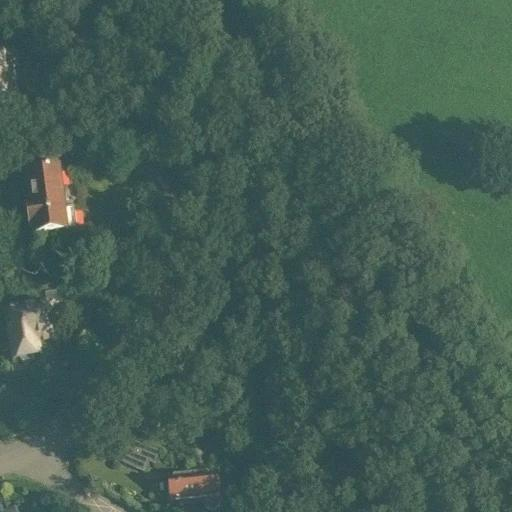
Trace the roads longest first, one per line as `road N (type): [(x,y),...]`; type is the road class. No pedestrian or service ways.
road 1 (residential): [(81,0),(166,199),(171,269),(156,326),(125,378),(29,450)]
road 2 (track): [(511,441),(467,336),(329,186),(293,126),(248,0)]
road 3 (residential): [(278,511),(256,200),(207,0)]
